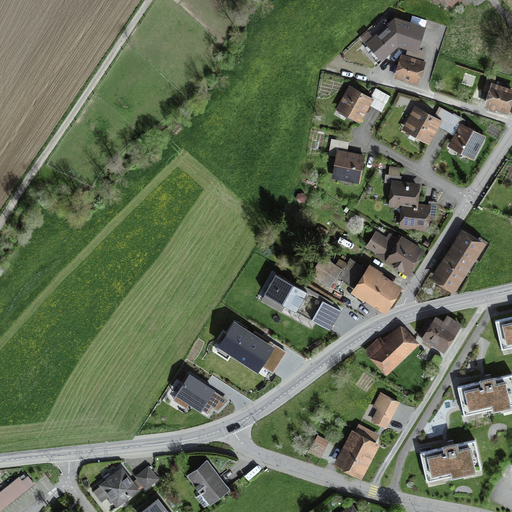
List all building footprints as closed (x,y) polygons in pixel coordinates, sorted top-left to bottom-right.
[(426,29),(395,19),(367,45),(384,63),(401,48),(418,53),(426,29)] [(422,64),(404,58),(397,75),(416,82),(422,64)] [(511,96),(511,91),(492,85),(486,105),(507,111),(511,96)] [(370,99),(350,88),(339,108),(359,119),(368,103),(381,110),(388,97),(375,90),(370,99)] [(438,122),(417,111),(408,130),(428,141),(438,122)] [(460,117),(453,114),(445,128),(452,131),(460,117)] [(486,138),(462,126),(450,148),(475,161),(486,138)] [(366,156),(338,152),(333,180),(362,185),(366,156)] [(392,203),(403,204),(401,226),(427,228),(428,208),(423,208),(415,207),(417,185),(398,183),(393,183),(392,203)] [(420,251),(390,234),(387,239),(377,233),(369,247),(409,270),(420,251)] [(480,243),(464,233),(436,279),(451,289),(480,243)] [(331,291),(344,271),(324,258),(311,277),(331,291)] [(396,290),(355,262),(344,278),(385,306),(396,290)] [(307,292),(275,274),(264,294),(296,312),(307,292)] [(330,330),(341,310),(323,300),(311,320),(330,330)] [(441,320),(435,316),(422,335),(442,348),(458,323),(445,315),(441,320)] [(511,317),(498,321),(504,346),(511,344),(511,317)] [(273,346),(234,321),(219,345),(257,369),(273,346)] [(412,345),(399,330),(386,341),(383,338),(370,350),(387,368),(412,345)] [(213,389),(189,374),(177,393),(201,408),(213,389)] [(511,403),(511,386),(510,377),(459,387),(464,413),(511,403)] [(401,403),(382,394),(375,408),(378,410),(372,421),(388,429),(401,403)] [(383,437),(361,426),(357,433),(354,431),(336,467),(363,482),(382,446),(379,444),(383,437)] [(335,445),(318,436),(309,453),(326,462),(335,445)] [(427,480),(479,468),(473,442),(422,454),(427,480)] [(230,491),(208,462),(186,478),(209,507),(230,491)] [(160,480),(149,467),(137,478),(148,491),(160,480)] [(141,492),(122,470),(101,487),(120,509),(141,492)] [(22,482),(19,478),(0,493),(0,509),(1,509),(6,504),(13,499),(18,494),(24,490),(29,485),(32,483),(27,477),(22,482)] [(168,511),(159,501),(145,511),(168,511)]
